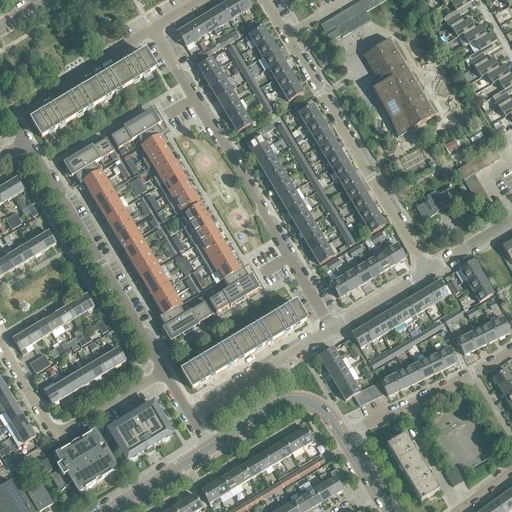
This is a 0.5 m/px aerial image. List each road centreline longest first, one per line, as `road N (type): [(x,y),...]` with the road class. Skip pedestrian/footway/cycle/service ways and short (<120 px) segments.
road 1 (residential): [(331,327),(156,28)]
road 2 (residential): [(287,37),(426,270)]
road 3 (residential): [(164,372),(25,140)]
road 4 (residential): [(164,372),(56,431),(0,345)]
road 5 (residential): [(343,437),(511,350)]
road 6 (residential): [(10,116),(156,28)]
road 7 (residential): [(189,414),(331,327)]
road 8 (tertiary): [(210,448),(271,406),(300,402),(324,413)]
road 9 (tertiary): [(108,511),(210,448)]
